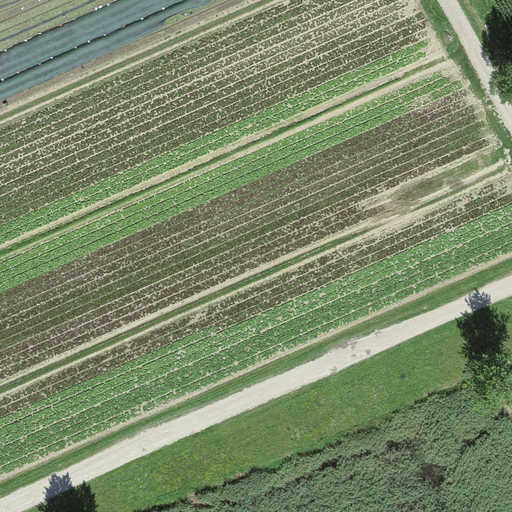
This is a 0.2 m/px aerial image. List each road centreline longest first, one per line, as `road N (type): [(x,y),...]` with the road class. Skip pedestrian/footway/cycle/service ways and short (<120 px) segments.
road 1 (track): [(0,505),(511,287)]
road 2 (track): [(511,130),(440,0)]
